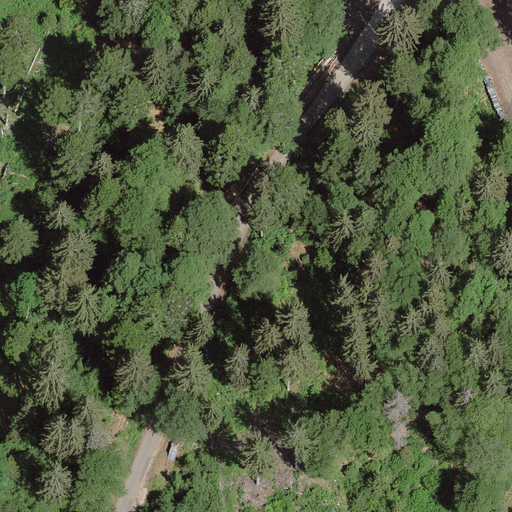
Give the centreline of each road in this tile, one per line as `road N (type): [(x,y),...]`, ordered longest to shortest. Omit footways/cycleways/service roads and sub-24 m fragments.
road 1 (unclassified): [(392,0),(230,250),(123,511)]
road 2 (track): [(511,125),(468,0)]
